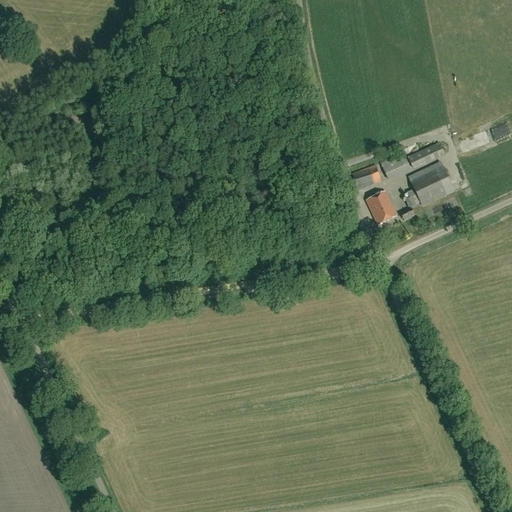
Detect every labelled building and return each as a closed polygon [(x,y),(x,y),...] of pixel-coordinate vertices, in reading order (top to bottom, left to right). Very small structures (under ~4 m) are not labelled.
[(413,170),(445,155),(439,144),(407,158),(413,170)] [(388,180),(410,170),(403,154),(381,164),(388,180)] [(422,207),(453,192),(440,164),(409,178),(415,191),(408,194),(410,198),(405,200),(408,208),(421,203),(422,207)] [(358,190),(381,182),(375,167),(352,175),(358,190)] [(378,227),(397,217),(385,193),(366,202),(378,227)] [(403,222),(415,216),(411,209),(400,214),(403,222)]
